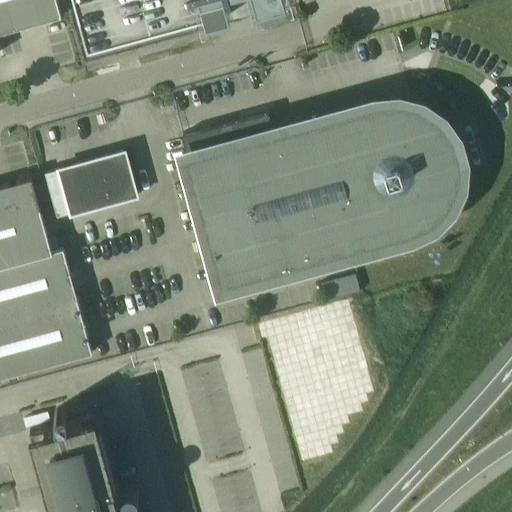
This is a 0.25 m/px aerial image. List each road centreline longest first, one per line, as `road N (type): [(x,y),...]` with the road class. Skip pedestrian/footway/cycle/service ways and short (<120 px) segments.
road 1 (unclassified): [(0,117),(302,34)]
road 2 (motorway): [(511,371),(382,511)]
